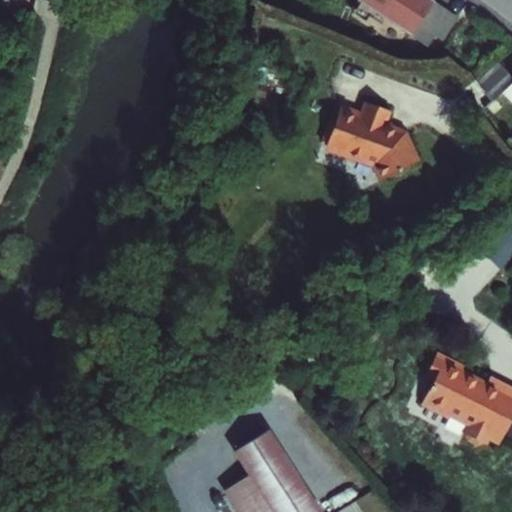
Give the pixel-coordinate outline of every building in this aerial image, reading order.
[(421,0),(354,0),(351,5),(406,39),(415,29),(438,43),(455,21),(421,0)] [(511,93),(493,73),(473,91),(491,112),(511,93)] [(0,95),(3,97),(8,85),(0,81),(0,95)] [(361,115),(339,107),(333,121),(329,120),(321,141),(341,148),(340,151),(373,163),(381,179),(414,164),(400,132),(382,123),(387,110),(366,102),(361,115)] [(463,371),(435,357),(424,378),(433,383),(421,407),(448,421),(449,419),(468,428),(463,436),(467,444),(477,449),(485,447),(487,441),(498,446),(511,418),(511,391),(503,387),(499,394),(461,375),(463,371)] [(315,511),(260,422),(228,442),(251,480),(271,511),(315,511)] [(271,511),(251,480),(224,496),(233,511),(271,511)]
